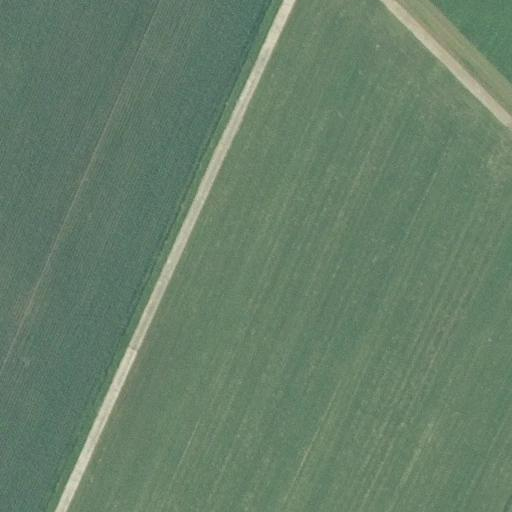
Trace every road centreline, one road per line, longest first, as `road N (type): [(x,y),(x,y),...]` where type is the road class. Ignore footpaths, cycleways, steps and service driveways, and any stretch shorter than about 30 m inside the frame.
road 1 (track): [(60,511),(285,0)]
road 2 (track): [(511,124),(391,0)]
